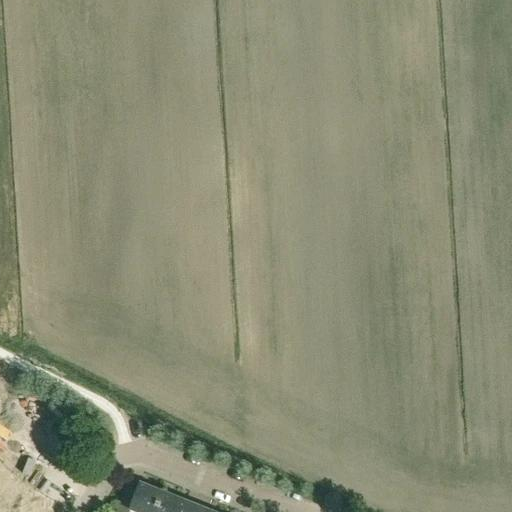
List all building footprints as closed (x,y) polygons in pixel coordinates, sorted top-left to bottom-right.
[(4,465),(0,468),(0,478),(2,480),(10,472),(4,465)] [(30,476),(12,492),(31,511),(51,511),(58,506),(30,476)] [(130,511),(131,511),(130,511),(156,511),(164,494),(142,485),(140,488),(129,484),(117,511),(130,511)] [(31,511),(12,492),(0,503),(0,511),(31,511)] [(156,511),(182,511),(186,502),(164,494),(156,511)] [(182,511),(208,511),(209,511),(186,502),(182,511)]
